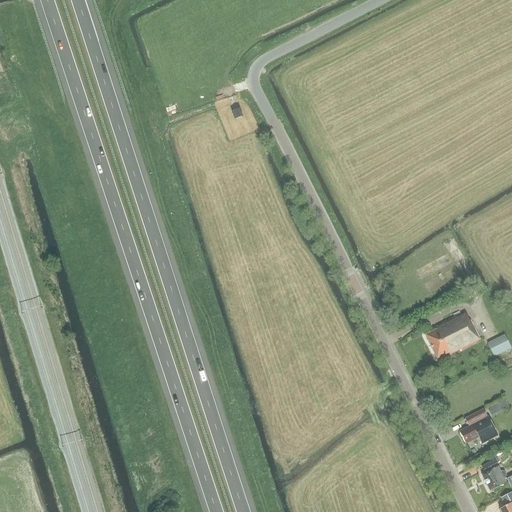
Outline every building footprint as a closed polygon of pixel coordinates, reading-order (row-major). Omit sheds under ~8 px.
[(234,120),(243,117),(240,109),(231,112),(234,120)] [(469,321),(465,313),(436,328),(437,330),(425,336),(437,359),(448,353),(450,355),(480,340),(470,320),(469,321)] [(494,357),(511,348),(504,335),(488,343),(494,357)] [(505,399),(487,408),(491,416),(509,407),(505,399)] [(465,419),(469,427),(487,417),(483,409),(465,419)] [(482,444),(498,436),(488,417),(487,417),(469,427),(459,432),(465,444),(479,437),(482,444)] [(498,463),(494,456),(479,463),(483,471),(498,463)] [(500,472),(498,467),(482,475),(490,491),(506,483),(504,478),(505,478),(507,476),(505,471),(502,471),(500,472)] [(500,511),(511,511),(511,493),(501,498),(506,506),(499,510),(500,511)]
